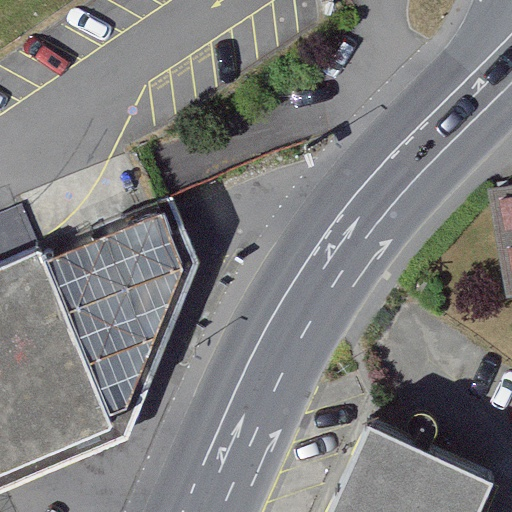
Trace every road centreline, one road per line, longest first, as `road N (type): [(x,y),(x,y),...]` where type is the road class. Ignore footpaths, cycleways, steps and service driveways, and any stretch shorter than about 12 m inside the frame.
road 1 (unclassified): [(207,511),(296,323),(427,146)]
road 2 (unclassified): [(427,146),(511,41)]
